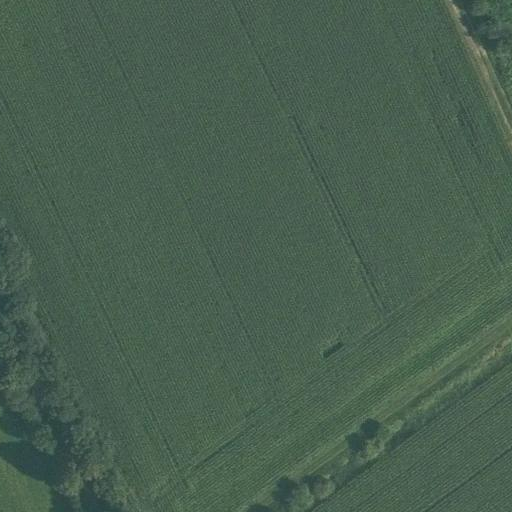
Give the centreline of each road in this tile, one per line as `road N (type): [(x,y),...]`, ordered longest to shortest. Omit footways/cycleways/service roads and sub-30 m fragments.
road 1 (track): [(257,511),(511,320)]
road 2 (track): [(0,301),(99,511)]
road 3 (track): [(451,0),(511,132)]
